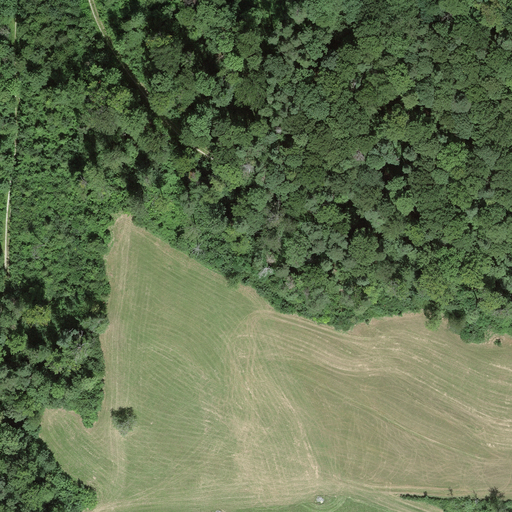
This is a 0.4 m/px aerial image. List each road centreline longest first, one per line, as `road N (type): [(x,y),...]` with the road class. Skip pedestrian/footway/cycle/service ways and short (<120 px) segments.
road 1 (track): [(90,0),(145,93),(175,130),(218,160),(308,210),(511,257)]
road 2 (track): [(482,249),(471,227),(413,210),(395,190),(346,104),(348,93),(381,88),(488,155),(511,158)]
road 3 (track): [(0,314),(16,140),(16,0)]
road 4 (track): [(260,0),(328,84),(348,93)]
